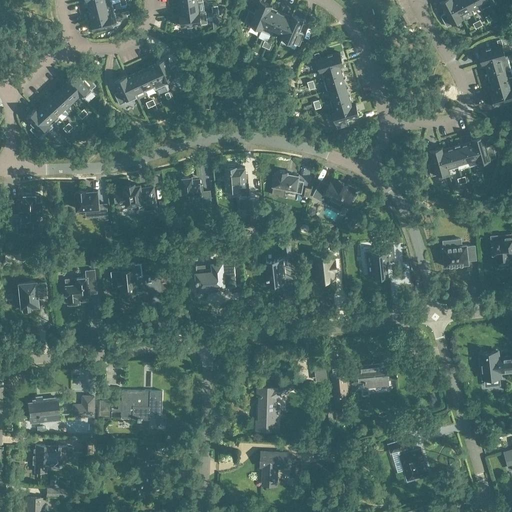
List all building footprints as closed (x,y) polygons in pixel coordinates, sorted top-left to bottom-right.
[(111,0),(87,0),(90,10),(112,4),(111,0)] [(203,0),(180,3),(182,14),(180,14),(200,12),(198,2),(203,1),(203,0)] [(453,0),(445,0),(441,2),(446,13),(441,15),(447,26),(452,24),(453,25),(463,19),(461,15),(453,0)] [(453,0),(461,15),(470,10),(465,0),(453,0)] [(465,0),(470,10),(479,5),(476,0),(465,0)] [(488,0),(476,0),(479,5),(481,10),(492,4),(491,2),(490,2),(488,0)] [(270,8),(271,8),(272,6),(260,1),(255,13),(249,10),(244,22),(250,24),(250,23),(261,28),(262,28),(270,8)] [(112,4),(90,10),(92,19),(115,14),(112,4)] [(262,28),(261,28),(260,30),(272,35),(274,31),(273,30),(281,13),(271,8),(270,8),(262,28)] [(200,12),(180,14),(182,26),(201,24),(200,12)] [(281,13),(273,30),(274,31),(283,35),(284,35),(291,17),(281,13)] [(115,14),(92,19),(95,30),(118,25),(115,14)] [(292,15),(291,17),(284,35),(283,35),(282,37),(294,42),(293,43),(299,46),(304,34),(299,32),(300,28),(304,20),(292,15)] [(483,63),(485,63),(485,62),(505,57),(505,56),(502,45),(503,45),(501,39),(497,40),(499,46),(480,52),(483,63)] [(319,72),(321,71),(321,70),(341,64),(341,65),(343,64),(339,52),(321,58),(319,52),(315,53),(316,59),(315,60),(319,72)] [(507,55),(505,56),(505,57),(485,62),(485,63),(488,73),(506,68),(510,66),(507,55)] [(166,58),(155,63),(165,85),(176,80),(176,79),(181,76),(176,65),(171,67),(166,58)] [(155,64),(146,68),(156,89),(165,85),(155,63),(155,64)] [(344,75),(341,65),(341,64),(321,70),(321,71),(324,81),(344,75)] [(488,73),(491,83),(509,77),(509,78),(511,76),(511,71),(510,66),(506,68),(488,73)] [(146,68),(137,73),(145,91),(154,87),(155,90),(156,89),(146,68)] [(67,81),(84,99),(92,90),(92,89),(96,85),(88,76),(83,80),(76,72),(67,81)] [(127,76),(137,98),(135,93),(144,89),(145,92),(145,91),(137,73),(127,77),(127,76)] [(327,91),(329,90),(347,85),(344,75),(324,81),(327,91)] [(120,91),(114,93),(120,104),(125,102),(126,103),(137,98),(127,76),(116,81),(120,91)] [(509,77),(491,83),(494,92),(494,93),(511,88),(511,87),(509,78),(509,77)] [(68,82),(60,89),(72,102),(80,95),(83,99),(84,99),(67,81),(68,82)] [(350,94),(347,85),(329,90),(332,99),(332,100),(350,94)] [(511,87),(511,88),(494,93),(494,92),(492,93),(495,105),(506,101),(508,107),(511,106),(511,87)] [(60,89),(53,96),(65,109),(72,102),(60,89)] [(353,104),(350,94),(332,100),(332,99),(330,100),(333,111),(353,105),(353,104)] [(53,96),(45,103),(59,118),(60,117),(58,116),(65,109),(53,96)] [(37,109),(53,127),(52,125),(59,118),(45,103),(38,110),(37,109)] [(355,103),(353,104),(353,105),(333,111),(337,122),(335,122),(337,128),(341,127),(340,121),(359,115),(355,103)] [(44,135),(53,127),(37,109),(28,117),(35,125),(30,129),(39,138),(43,134),(44,135)] [(472,139),(473,142),(473,141),(479,161),(490,158),(490,159),(496,157),(495,153),(489,155),(484,136),(472,139)] [(480,163),(479,161),(473,141),(473,142),(463,144),(468,162),(469,166),(480,163)] [(459,169),(469,166),(468,162),(463,144),(453,147),(458,167),(459,169)] [(442,150),(448,170),(458,167),(453,147),(443,150),(442,150)] [(437,173),(448,170),(442,150),(443,150),(442,148),(430,151),(434,162),(428,164),(431,176),(438,174),(437,173)] [(228,167),(227,167),(229,189),(237,188),(237,195),(249,194),(248,183),(246,183),(245,167),(236,167),(236,166),(235,166),(235,164),(228,165),(228,167)] [(278,169),(278,171),(276,171),(275,176),(272,175),(271,183),(274,183),(273,185),(286,187),(285,190),(302,193),(304,181),(298,180),(299,175),(287,173),(287,171),(278,169)] [(192,180),(192,177),(180,178),(182,197),(192,196),(193,203),(203,202),(204,205),(212,204),(210,191),(203,191),(202,185),(200,186),(199,179),(197,179),(192,180)] [(329,185),(321,181),(313,196),(321,200),(324,194),(335,200),(332,206),(341,210),(344,204),(347,206),(351,199),(353,200),(357,193),(354,192),(355,190),(354,189),(355,188),(348,184),(339,179),(338,181),(332,178),(329,185)] [(148,210),(148,209),(157,208),(153,187),(141,189),(140,185),(135,186),(134,183),(126,185),(126,187),(124,187),(125,190),(114,192),(116,205),(127,203),(127,205),(134,204),(135,212),(148,210)] [(86,189),(78,190),(78,192),(76,192),(78,209),(87,208),(87,210),(99,209),(100,219),(109,218),(107,204),(100,205),(98,190),(86,191),(86,189)] [(19,217),(19,224),(17,224),(17,232),(25,232),(39,232),(39,224),(38,216),(41,216),(40,194),(33,194),(33,195),(31,195),(31,193),(26,193),(26,195),(23,195),(23,199),(18,199),(18,204),(8,204),(9,217),(19,217)] [(248,199),(249,213),(258,213),(257,198),(250,199),(248,199)] [(493,202),(476,204),(477,214),(494,212),(493,202)] [(352,227),(365,216),(361,211),(348,222),(352,227)] [(341,239),(340,228),(332,228),(333,240),(341,239)] [(511,235),(503,236),(503,242),(492,243),(494,256),(497,256),(497,262),(500,262),(500,265),(508,264),(508,261),(511,261),(510,257),(511,257),(511,235)] [(57,246),(57,237),(41,236),(41,246),(57,246)] [(281,238),(283,255),(292,254),(290,237),(281,238)] [(467,245),(462,245),(461,239),(452,240),(453,246),(443,247),(445,267),(469,264),(468,260),(476,259),(475,245),(467,246),(467,245)] [(394,253),(394,246),(392,246),(379,248),(379,252),(371,253),(372,263),(367,263),(368,274),(374,273),(374,277),(380,276),(380,277),(388,276),(387,264),(389,264),(389,261),(395,261),(394,253)] [(332,253),(314,255),(317,280),(335,278),(334,271),(336,271),(335,261),(333,261),(332,253)] [(283,259),(266,261),(268,276),(267,276),(267,278),(268,278),(268,285),(280,284),(282,284),(281,275),(284,275),(285,276),(283,258),(283,259)] [(225,287),(224,277),(236,276),(234,259),(222,261),(222,263),(213,264),(214,271),(197,273),(198,289),(225,287)] [(138,293),(136,276),(142,276),(141,264),(135,265),(135,269),(119,271),(120,278),(118,279),(119,286),(121,286),(122,295),(129,294),(131,294),(138,293)] [(95,270),(86,271),(87,277),(77,278),(77,285),(67,286),(68,296),(69,303),(70,303),(71,305),(78,304),(78,302),(80,302),(80,301),(88,301),(88,296),(90,295),(89,289),(96,288),(95,270)] [(46,294),(45,282),(35,282),(35,280),(18,282),(19,293),(15,294),(16,303),(20,303),(20,306),(22,306),(22,308),(30,307),(29,305),(37,305),(36,295),(46,294)] [(483,379),(485,379),(500,377),(501,377),(500,372),(511,371),(511,355),(503,357),(503,358),(499,358),(498,351),(480,353),(481,357),(479,357),(480,365),(482,365),(483,379)] [(363,382),(388,379),(397,378),(395,362),(353,367),(355,383),(363,382)] [(347,374),(332,376),(333,396),(348,394),(347,374)] [(276,409),(276,397),(277,393),(280,391),(281,393),(294,386),(291,379),(276,387),(276,386),(261,386),(260,430),(275,431),(276,409)] [(122,418),(151,419),(151,416),(162,416),(163,392),(122,391),(122,418)] [(73,404),(73,415),(93,415),(93,395),(82,395),(82,404),(73,404)] [(30,423),(51,421),(51,423),(59,422),(58,420),(58,414),(56,397),(32,400),(32,402),(27,402),(30,423)] [(100,400),(100,411),(100,417),(112,417),(112,411),(112,400),(100,400)] [(333,417),(331,408),(325,409),(326,418),(333,417)] [(98,456),(98,438),(83,438),(82,456),(98,456)] [(404,438),(389,443),(391,451),(399,449),(401,453),(400,453),(408,479),(419,476),(420,477),(428,474),(427,473),(429,473),(426,462),(424,462),(423,458),(424,457),(421,447),(406,451),(405,447),(407,447),(404,438)] [(314,443),(314,458),(333,459),(333,443),(314,443)] [(35,455),(33,455),(33,463),(35,463),(35,471),(44,472),(44,465),(52,465),(58,460),(67,460),(67,459),(72,460),(73,447),(67,447),(67,445),(58,445),(58,447),(45,446),(45,445),(36,445),(35,455)] [(138,446),(138,447),(138,454),(140,454),(140,459),(138,459),(138,467),(143,467),(142,489),(159,489),(160,472),(157,472),(157,467),(160,467),(160,459),(151,459),(151,446),(138,446)] [(262,451),(261,466),(264,466),(263,483),(274,484),(274,467),(289,467),(289,477),(300,477),(301,460),(291,459),(291,452),(262,451)] [(399,457),(392,457),(393,478),(400,478),(399,457)] [(46,487),(46,495),(89,496),(89,488),(46,487)] [(25,497),(24,507),(26,507),(25,511),(41,511),(41,505),(46,505),(47,498),(25,497)]
